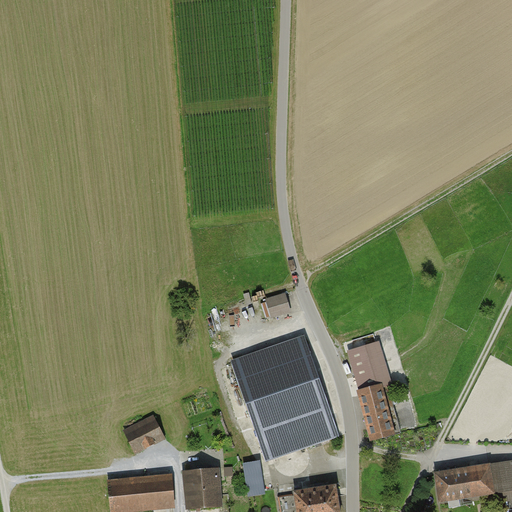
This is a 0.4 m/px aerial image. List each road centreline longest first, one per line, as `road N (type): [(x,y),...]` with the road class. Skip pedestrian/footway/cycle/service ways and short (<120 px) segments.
road 1 (unclassified): [(287,0),(281,184),(298,275),(350,408),(353,511)]
road 2 (track): [(353,465),(270,468),(241,435),(219,371),(232,351),(316,319)]
road 3 (track): [(511,299),(403,511)]
road 4 (track): [(181,511),(181,479),(170,467),(1,482)]
